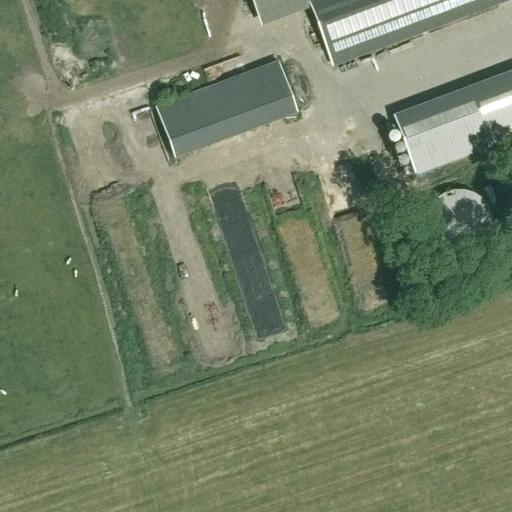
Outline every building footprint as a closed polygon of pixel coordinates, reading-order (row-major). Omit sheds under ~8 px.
[(250,0),(255,13),(290,0),(307,0),(310,6),(333,67),(511,0),(250,0)] [(278,65),(249,76),(267,125),(296,115),(278,65)] [(511,75),(395,120),(416,176),(511,139),(511,75)] [(267,125),(249,76),(155,109),(172,159),(267,125)] [(492,235),(493,225),(491,216),(487,207),(480,199),(472,194),(462,191),(454,192),(444,194),(436,200),(429,207),(425,217),(424,225),(425,235),(433,247),(443,256),(454,259),(463,259),(472,257),(481,251),(488,243),(492,235)]
